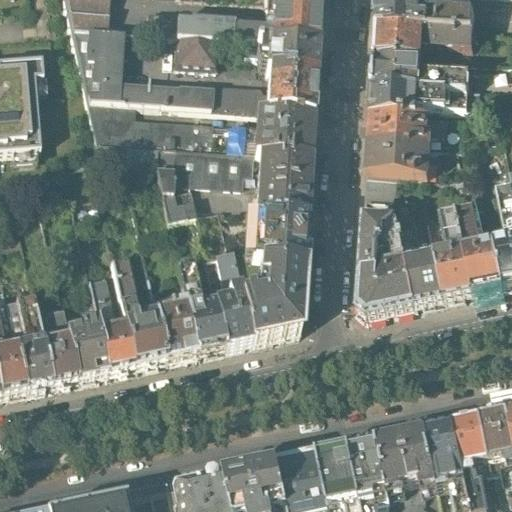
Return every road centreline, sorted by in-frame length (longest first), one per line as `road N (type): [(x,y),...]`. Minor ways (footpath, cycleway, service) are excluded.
road 1 (tertiary): [(0,504),(511,394)]
road 2 (residential): [(352,0),(329,364)]
road 3 (tertiary): [(329,364),(0,437)]
road 4 (tertiary): [(511,325),(329,364)]
